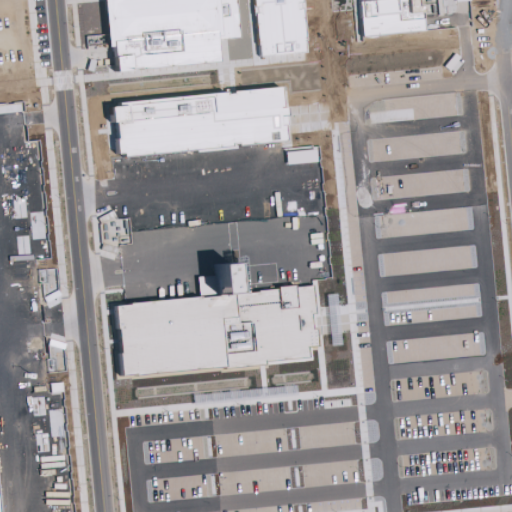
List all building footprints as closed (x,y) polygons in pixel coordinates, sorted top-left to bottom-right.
[(234,36),(230,0),(196,0),(192,0),(193,11),(186,11),(187,27),(179,28),(179,33),(209,30),(210,38),(234,36)] [(479,56),(486,48),(489,38),(489,27),(486,17),(480,9),(472,2),(465,0),(448,0),(441,3),(432,10),(426,20),(424,31),(425,42),(431,52),(439,59),(449,64),(460,65),(471,62),(479,56)] [(467,121),(442,134),(431,164),(445,186),(473,197),(497,183),(507,158),(495,128),(467,121)] [(424,262),(402,263),(403,300),(425,299),(424,262)] [(431,265),(431,273),(458,272),(458,264),(431,265)]
